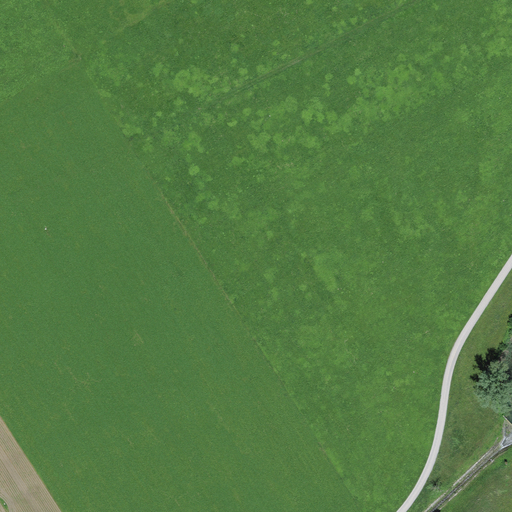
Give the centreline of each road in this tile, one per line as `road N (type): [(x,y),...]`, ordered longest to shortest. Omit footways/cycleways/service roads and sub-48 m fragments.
road 1 (track): [(511,259),(456,348),(432,451),(399,511)]
road 2 (track): [(216,103),(421,0)]
